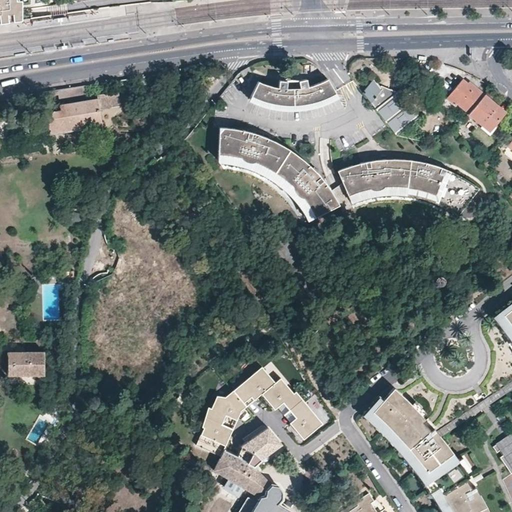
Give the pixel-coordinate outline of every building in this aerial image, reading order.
[(0,0),(0,23),(8,23),(7,22),(7,16),(11,16),(12,21),(12,22),(20,21),(20,0),(0,0)] [(253,71),(250,65),(241,70),(244,76),(253,71)] [(375,77),(362,91),(397,136),(421,117),(400,90),(399,91),(390,89),(385,93),(382,89),(383,88),(375,77)] [(323,81),(308,87),(307,79),(299,81),(300,88),(293,88),(294,110),(299,109),(306,108),(318,106),(329,102),(338,97),(333,88),(328,79),(323,81)] [(287,89),(288,81),(279,80),(279,88),(274,87),(267,85),(258,81),(249,100),(261,105),(272,108),(274,108),(286,110),(294,110),(293,88),(287,89)] [(483,94),(468,81),(465,85),(460,81),(446,98),(453,104),(456,101),(468,112),(483,94)] [(88,95),(86,85),(63,89),(64,98),(88,95)] [(52,134),(104,125),(101,108),(122,105),(119,91),(98,95),(99,98),(55,105),(56,111),(48,112),(52,134)] [(505,111),(483,94),(468,113),(490,130),(505,111)] [(447,117),(453,125),(459,120),(453,112),(447,117)] [(241,129),(220,127),(219,159),(220,161),(229,162),(244,165),(258,171),(266,174),(272,178),(284,187),(292,195),(299,203),(311,220),(340,204),(332,191),(325,181),(320,174),(317,172),(300,156),(289,148),(278,142),(265,136),(252,132),(241,129)] [(416,150),(410,152),(416,159),(420,155),(416,150)] [(352,165),(338,170),(352,202),(361,198),(368,196),(377,195),(386,194),(396,193),(407,194),(423,197),(436,202),(444,205),(451,209),(460,215),(480,188),(476,185),(465,178),(455,173),(443,167),(426,162),(410,160),(398,159),(382,159),(364,162),(352,165)] [(511,311),(493,326),(503,339),(511,352),(511,351),(511,388),(489,404),(496,413),(511,401),(511,311)] [(44,352),(15,352),(7,352),(7,360),(7,377),(16,377),(44,377),(44,352)] [(224,394),(211,393),(196,444),(220,456),(224,448),(237,455),(238,454),(254,464),(294,434),(282,417),(242,444),(217,432),(223,415),(229,395),(245,398),(249,404),(251,402),(268,387),(276,380),(278,379),(277,378),(264,362),(224,394)] [(287,371),(277,378),(278,379),(276,380),(284,392),(296,383),(287,371)] [(304,394),(296,383),(284,392),(286,394),(295,406),(303,417),(309,413),(313,410),(302,395),(304,394)] [(380,406),(363,424),(378,437),(393,453),(409,471),(420,486),(425,482),(432,492),(444,511),(492,511),(485,497),(481,491),(474,495),(469,486),(472,484),(470,481),(458,464),(444,447),(487,418),(481,410),(437,440),(435,437),(431,440),(424,431),(427,428),(425,426),(413,414),(395,397),(385,410),(380,406)] [(511,470),(511,436),(510,434),(506,437),(492,446),(510,472),(511,470)] [(214,467),(214,468),(231,478),(244,486),(262,497),(259,503),(253,511),(291,511),(292,511),(278,502),(281,497),(282,490),(278,485),(271,483),(259,471),(254,464),(238,454),(237,455),(224,448),(220,456),(214,467),(214,466),(213,467),(214,467)] [(460,457),(468,469),(474,465),(467,453),(460,457)] [(244,486),(231,478),(226,486),(239,494),(244,486)] [(379,511),(375,506),(379,503),(374,496),(351,511),(379,511)] [(239,511),(253,511),(259,503),(249,497),(239,511)] [(387,511),(388,511),(382,502),(379,503),(375,506),(379,511),(382,509),(384,511),(387,511)]
